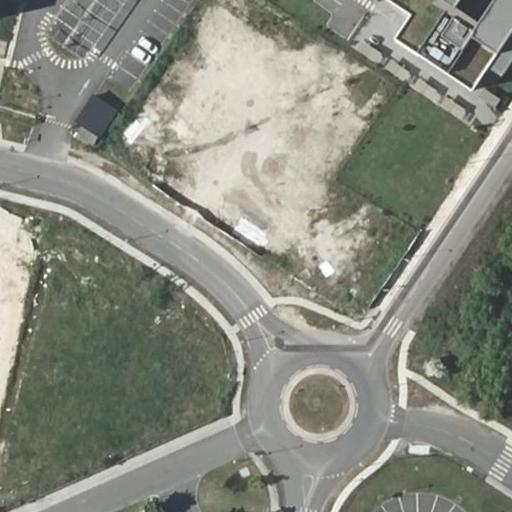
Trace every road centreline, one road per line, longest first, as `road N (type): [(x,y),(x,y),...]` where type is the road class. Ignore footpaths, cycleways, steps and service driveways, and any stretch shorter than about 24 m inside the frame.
road 1 (residential): [(0,164),(96,194),(219,276),(287,351)]
road 2 (residential): [(310,459),(360,443),(377,393),(362,361),(345,349),(306,343),(287,351)]
road 3 (residential): [(287,351),(264,378),(260,413),(278,444),(310,459)]
